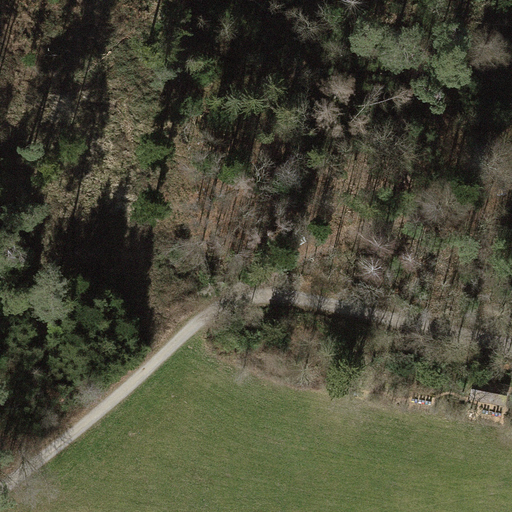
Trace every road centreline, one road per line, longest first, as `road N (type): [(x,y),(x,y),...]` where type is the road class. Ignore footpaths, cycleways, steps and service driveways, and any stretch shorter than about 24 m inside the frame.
road 1 (track): [(511,348),(300,300),(224,302),(0,492)]
road 2 (track): [(224,302),(361,227),(511,222)]
